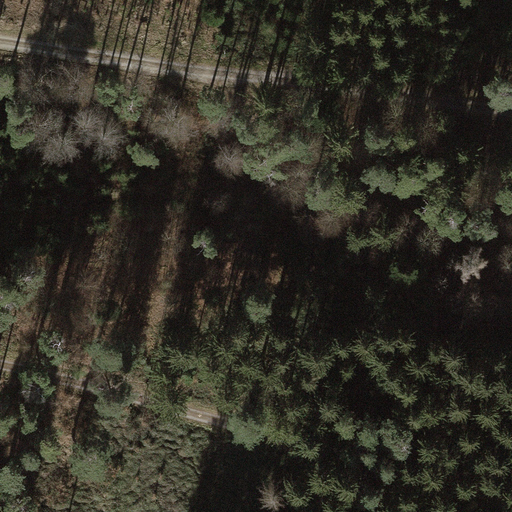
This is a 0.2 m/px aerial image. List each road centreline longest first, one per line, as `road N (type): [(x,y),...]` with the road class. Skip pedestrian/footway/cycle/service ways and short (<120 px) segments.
road 1 (track): [(0,359),(511,501)]
road 2 (track): [(0,32),(511,106)]
